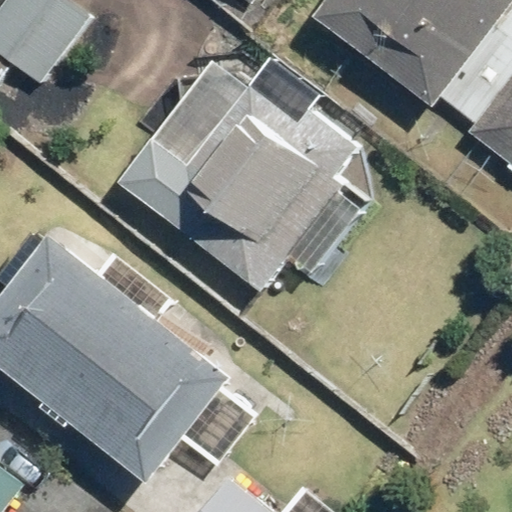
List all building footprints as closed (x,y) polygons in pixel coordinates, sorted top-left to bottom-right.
[(106,11),(91,0),(18,0),(0,24),(0,78),(7,84),(27,58),(54,79),(106,11)] [(511,0),(348,0),(347,2),(460,97),(511,28),(511,0)] [(222,83),(142,177),(274,289),(310,247),(327,261),(379,199),(354,178),(387,139),(329,89),(307,114),(255,70),(234,94),(222,83)] [(511,91),(485,125),(511,146),(511,91)] [(261,363),(85,217),(0,320),(0,334),(41,368),(32,380),(83,422),(97,406),(178,473),(208,437),(234,458),(273,411),(242,385),(261,363)] [(0,511),(17,511),(44,477),(0,444),(0,511)] [(286,509),(289,511),(363,511),(316,473),(286,509)]
